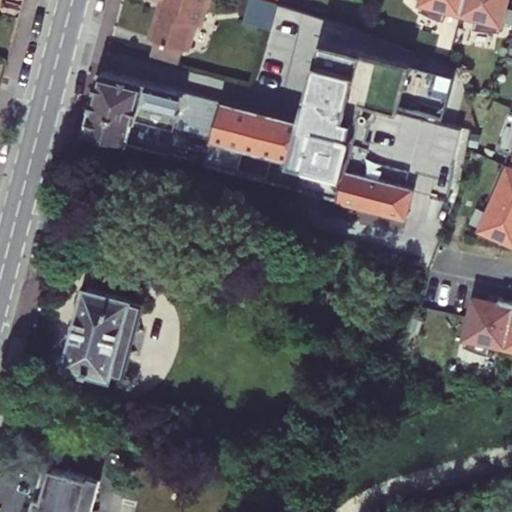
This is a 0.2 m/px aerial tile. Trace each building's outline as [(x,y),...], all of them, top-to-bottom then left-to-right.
[(214,0),(165,0),(153,41),(156,42),(184,50),(191,52),(201,18),(208,20),(214,0)] [(274,29),(281,5),(262,0),(252,0),(246,21),(274,29)] [(467,12),(470,0),(427,0),(425,11),(429,14),(435,16),(437,17),(442,19),(445,20),(449,21),(452,9),(467,12)] [(511,0),(470,0),(467,12),(482,16),(479,28),(485,30),(492,31),(498,31),(505,32),(511,0)] [(373,33),(334,19),(334,20),(305,119),(359,134),(368,103),(402,111),(404,106),(415,64),(368,51),(373,33)] [(156,42),(152,57),(180,66),(184,50),(156,42)] [(404,106),(446,117),(458,75),(415,64),(404,106)] [(108,70),(97,108),(146,121),(184,131),(188,115),(208,120),(203,136),(219,140),(229,101),(108,70)] [(467,164),(459,162),(465,128),(402,111),(368,103),(359,134),(305,119),(230,99),(229,101),(219,140),(212,163),(345,198),(344,202),(411,219),(420,188),(453,196),(458,175),(465,176),(467,164)] [(97,108),(92,131),(161,149),(164,137),(144,131),(146,121),(97,108)] [(511,172),(509,180),(506,178),(493,207),(496,209),(485,233),(511,244),(511,172)] [(73,357),(115,371),(136,308),(94,294),(73,357)] [(511,345),(511,297),(506,297),(505,302),(481,297),(470,346),(475,349),(481,351),(488,353),(491,354),(495,355),(498,342),(511,345)] [(128,376),(149,312),(136,308),(115,371),(128,376)] [(86,511),(94,479),(51,469),(40,511),(86,511)]
